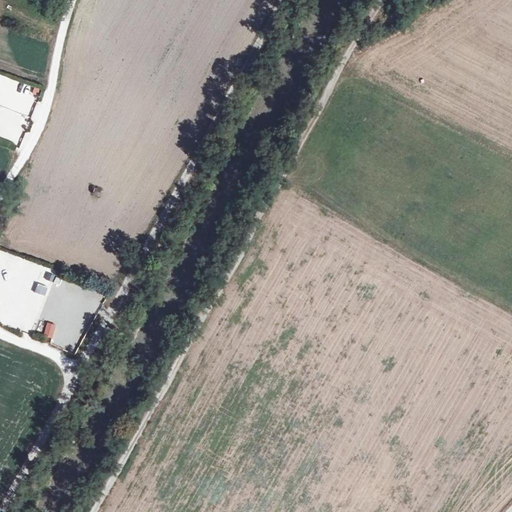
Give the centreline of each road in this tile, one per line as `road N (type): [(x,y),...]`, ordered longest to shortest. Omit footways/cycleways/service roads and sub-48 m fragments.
road 1 (track): [(97,511),(385,0)]
road 2 (unclassified): [(285,0),(0,509)]
road 3 (track): [(0,196),(42,118),(70,0)]
